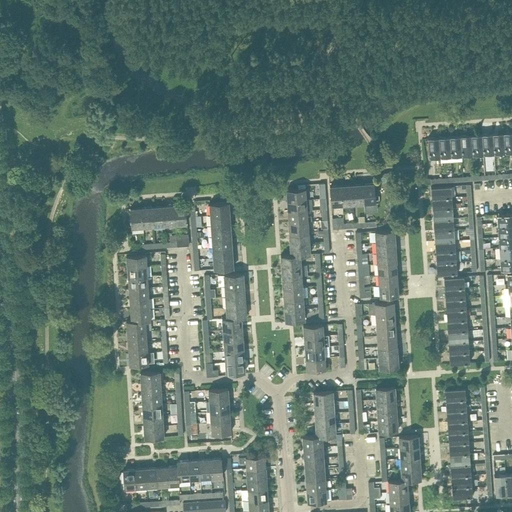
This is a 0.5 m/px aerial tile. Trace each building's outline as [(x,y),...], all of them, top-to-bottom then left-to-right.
[(494,153),(505,152),(504,132),(493,133),(494,153)] [(483,153),(494,153),(493,133),(482,134),(483,153)] [(461,155),(472,154),(471,134),(460,135),(461,155)] [(472,154),(483,153),(482,134),(471,134),(472,154)] [(451,156),(461,155),(460,135),(449,136),(451,156)] [(440,156),(451,156),(449,136),(438,137),(440,156)] [(429,157),(439,156),(440,156),(438,137),(428,137),(429,157)] [(375,202),(374,183),(373,183),(362,184),(364,202),(374,202),(375,202)] [(353,203),(364,202),(362,184),(352,185),(353,203)] [(342,204),(341,185),(330,186),(331,205),(332,205),(332,204),(342,204)] [(342,204),(353,203),(352,185),(341,185),(342,204)] [(451,196),(450,186),(451,186),(451,185),(431,187),(432,198),(451,197),(451,196)] [(306,199),(305,189),(305,188),(286,189),(286,190),(287,201),(311,199),(306,199)] [(451,197),(432,198),(433,208),(452,207),(452,202),(451,197)] [(288,211),(306,210),(311,209),(311,199),(287,201),(288,211)] [(229,213),(228,202),(229,202),(228,202),(209,203),(209,204),(210,204),(210,214),(211,214),(229,213)] [(186,223),(185,204),(184,204),(173,205),(175,223),(185,223),(186,223)] [(164,224),(175,223),(173,205),(163,206),(164,224)] [(153,225),(164,224),(163,206),(152,207),(153,225)] [(142,226),(143,226),(153,225),(152,207),(141,208),(142,226)] [(433,219),(453,218),(452,207),(433,208),(433,219)] [(142,226),(141,208),(131,208),(130,208),(131,227),(132,227),(142,226)] [(307,216),(306,210),(288,211),(289,222),(307,221),(312,220),(311,216),(307,216)] [(211,225),(230,224),(229,213),(211,214),(211,225)] [(511,213),(508,214),(508,213),(506,213),(506,214),(497,214),(497,225),(511,224),(511,213)] [(333,228),(341,228),(341,223),(344,223),(343,217),(335,217),(335,218),(332,218),(333,224),(332,224),(333,228)] [(434,230),(454,229),(453,218),(433,219),(434,230)] [(481,218),(476,219),(477,227),(482,226),(482,227),(492,226),(492,222),(481,223),(481,218)] [(289,233),(308,232),(307,221),(289,222),(289,233)] [(212,236),(230,235),(230,224),(211,225),(212,236)] [(498,236),(511,235),(511,224),(497,225),(498,236)] [(394,241),(394,230),(394,229),(375,230),(375,231),(376,242),(394,241)] [(454,229),(434,230),(435,241),(454,239),(454,229)] [(328,238),(328,230),(317,231),(318,237),(324,236),(324,239),(328,238)] [(290,244),(309,243),(308,232),(289,233),(290,244)] [(176,241),(177,246),(188,245),(187,233),(176,234),(176,237),(176,241)] [(213,247),(231,245),(230,235),(212,236),(213,247)] [(499,248),(511,246),(511,235),(498,236),(499,248)] [(436,252),(455,251),(454,239),(435,241),(436,252)] [(377,253),(395,252),(394,241),(376,242),(377,253)] [(309,243),(290,244),(291,254),(291,255),(299,255),(309,254),(309,243)] [(214,257),(232,256),(231,245),(213,247),(214,257)] [(499,258),(511,257),(511,246),(499,248),(499,258)] [(436,262),(456,261),(456,258),(455,251),(436,252),(436,262)] [(377,264),(396,262),(395,252),(377,253),(377,264)] [(357,262),(362,262),(362,260),(368,259),(367,253),(357,254),(357,262)] [(146,265),(145,255),(146,255),(145,254),(126,255),(126,256),(127,256),(127,266),(146,265)] [(291,254),(280,255),(280,256),(281,256),(282,266),(300,265),(299,255),(291,255),(291,254)] [(233,267),(232,256),(214,257),(214,268),(214,269),(233,267)] [(500,269),(511,268),(511,257),(499,258),(500,269)] [(437,274),(457,272),(456,261),(436,262),(437,273),(437,274)] [(378,275),(397,274),(396,262),(377,264),(378,275)] [(358,273),(363,272),(369,272),(368,264),(362,264),(357,264),(358,273)] [(128,277),(147,276),(146,265),(127,266),(128,277)] [(300,265),(282,266),(282,277),(301,276),(300,265)] [(219,285),(225,285),(243,284),(242,273),(243,273),(243,272),(223,274),(218,275),(219,285)] [(379,286),(397,285),(397,274),(378,275),(379,286)] [(359,284),(363,283),(370,283),(369,275),(363,275),(358,275),(359,284)] [(464,286),(464,275),(444,276),(444,277),(445,288),(464,286)] [(129,288),(147,287),(147,276),(128,277),(129,288)] [(283,288),(301,287),(301,276),(282,277),(283,288)] [(225,296),(244,295),(243,284),(225,285),(225,296)] [(398,294),(397,285),(379,286),(380,295),(379,295),(379,296),(399,295),(399,294),(398,294)] [(364,286),(359,286),(360,297),(371,297),(371,290),(364,291),(364,289),(370,288),(370,286),(364,286)] [(446,298),(465,297),(464,286),(445,288),(446,298)] [(130,299),(148,298),(147,287),(129,288),(130,299)] [(284,299),(302,297),(301,287),(283,288),(284,299)] [(226,307),(245,305),(244,295),(225,296),(226,307)] [(315,307),(318,307),(323,306),(322,296),(314,296),(315,307)] [(285,309),(303,308),(302,297),(284,299),(285,309)] [(446,309),(466,308),(465,297),(446,298),(446,309)] [(130,310),(149,308),(148,298),(130,299),(130,310)] [(394,313),(393,302),(394,302),(394,301),(374,302),(374,303),(375,303),(376,314),(394,313)] [(245,316),(245,305),(226,307),(226,317),(226,318),(241,317),(246,317),(246,316),(245,316)] [(486,315),(485,307),(481,307),(477,307),(477,311),(481,311),(481,315),(486,315)] [(150,320),(149,308),(130,310),(131,320),(145,319),(145,320),(150,320)] [(304,319),(303,308),(285,309),(285,320),(285,321),(304,319)] [(447,320),(466,319),(466,308),(446,309),(447,320)] [(376,325),(395,324),(394,313),(376,314),(376,325)] [(242,328),(241,317),(226,318),(226,317),(222,318),(222,329),(242,328)] [(146,330),(145,320),(145,319),(131,320),(126,320),(126,321),(127,332),(146,330)] [(448,331),(467,330),(466,319),(447,320),(448,331)] [(323,335),(322,325),(322,324),(303,325),(303,326),(304,326),(304,337),(323,335)] [(377,335),(396,334),(395,324),(376,325),(377,335)] [(223,340),(242,339),(242,328),(222,329),(223,340)] [(128,342),(146,341),(146,330),(127,332),(128,342)] [(448,342),(468,340),(467,330),(448,331),(448,342)] [(377,335),(378,346),(396,345),(396,334),(377,335)] [(305,348),(323,347),(323,335),(304,337),(305,348)] [(224,351),(243,350),(242,339),(223,340),(224,351)] [(449,352),(468,351),(468,340),(448,342),(449,352)] [(129,353),(147,352),(146,341),(128,342),(129,353)] [(379,357),(397,355),(396,345),(378,346),(379,357)] [(306,358),(324,357),(323,347),(305,348),(306,358)] [(225,362),(244,360),(243,350),(224,351),(225,362)] [(469,362),(468,352),(468,351),(449,352),(450,363),(449,363),(449,364),(469,362)] [(148,363),(147,353),(147,352),(129,353),(129,364),(129,365),(148,363)] [(379,368),(398,367),(398,366),(397,355),(379,357),(379,367),(379,368)] [(325,363),(324,357),(306,358),(306,369),(329,368),(329,363),(325,363)] [(244,371),(244,360),(225,362),(226,372),(225,372),(225,373),(245,371),(244,371)] [(212,369),(212,363),(212,362),(210,362),(205,363),(206,376),(218,375),(218,369),(212,369)] [(160,381),(159,371),(140,372),(140,373),(141,383),(160,382),(160,381)] [(142,393),(161,392),(160,382),(141,383),(142,393)] [(395,397),(394,386),(395,386),(375,387),(375,388),(376,388),(376,398),(395,397)] [(446,399),(465,398),(465,387),(445,389),(446,399)] [(228,399),(227,388),(228,388),(208,389),(208,390),(209,390),(209,400),(228,399)] [(333,402),(332,391),(333,391),(332,390),(313,392),(314,392),(314,403),(333,402)] [(143,405),(161,403),(161,392),(142,393),(143,405)] [(377,409),(396,408),(395,397),(376,398),(377,409)] [(446,410),(466,409),(466,406),(465,398),(446,399),(446,410)] [(210,411),(229,410),(228,399),(209,400),(210,411)] [(315,414),(334,412),(333,402),(314,403),(315,414)] [(143,415),(162,414),(161,403),(143,405),(143,415)] [(378,420),(396,418),(396,408),(377,409),(378,420)] [(447,421),(467,420),(466,409),(446,410),(447,421)] [(211,422),(229,421),(229,410),(210,411),(211,422)] [(316,424),(334,423),(334,412),(315,414),(316,424)] [(144,426),(163,425),(162,414),(143,415),(144,426)] [(397,429),(396,418),(378,420),(379,430),(378,430),(378,431),(398,430),(398,429),(397,429)] [(448,432),(468,431),(467,420),(447,421),(448,432)] [(230,431),(229,421),(211,422),(212,432),(211,433),(231,432),(231,431),(230,431)] [(321,435),(330,435),(335,434),(334,423),(316,424),(316,435),(321,435)] [(163,435),(163,426),(163,425),(144,426),(145,437),(144,437),(164,436),(164,435),(163,435)] [(488,438),(487,429),(476,430),(476,436),(483,435),(483,438),(488,438)] [(449,443),(468,442),(468,431),(448,432),(449,443)] [(342,445),(341,433),(337,434),(335,434),(330,435),(330,443),(337,442),(337,445),(342,445)] [(418,446),(418,435),(418,434),(398,436),(399,436),(400,447),(418,446)] [(321,435),(316,435),(302,436),(303,437),(304,447),(322,446),(321,435)] [(449,453),(469,452),(468,442),(449,443),(449,453)] [(304,458),(323,457),(322,446),(304,447),(304,458)] [(400,458),(419,456),(418,446),(400,447),(400,458)] [(469,452),(449,453),(450,464),(470,463),(470,459),(474,459),(474,452),(469,452)] [(265,466),(264,455),(265,455),(240,456),(240,462),(246,461),(246,468),(265,466)] [(401,468),(420,467),(419,456),(400,458),(401,468)] [(211,477),(222,477),(221,457),(220,457),(220,458),(210,458),(211,477)] [(305,469),(324,467),(323,457),(304,458),(305,469)] [(200,478),(211,477),(210,458),(199,459),(200,478)] [(189,479),(200,478),(199,459),(188,460),(189,479)] [(178,480),(189,479),(188,460),(177,461),(177,460),(177,465),(178,480)] [(451,476),(471,474),(470,463),(450,464),(451,476)] [(177,465),(166,466),(168,485),(168,490),(179,489),(178,480),(177,465)] [(157,485),(168,485),(166,466),(156,467),(157,485)] [(247,478),(266,477),(265,466),(246,468),(247,478)] [(146,486),(157,485),(156,467),(145,468),(146,486)] [(306,479),(324,478),(324,467),(305,469),(306,479)] [(420,478),(420,467),(401,468),(402,479),(407,479),(421,478),(420,478)] [(135,487),(134,468),(124,469),(123,469),(123,471),(120,471),(119,471),(120,488),(121,488),(124,488),(125,488),(135,487)] [(135,487),(146,486),(145,468),(134,468),(135,487)] [(452,486),(471,485),(471,474),(451,476),(452,486)] [(496,494),(507,494),(505,474),(494,475),(496,494)] [(248,490),(266,488),(266,477),(247,478),(248,489),(248,490)] [(307,490),(325,489),(324,478),(306,479),(307,490)] [(402,479),(388,480),(389,491),(408,490),(407,479),(402,479)] [(373,487),(373,484),(368,484),(369,493),(380,492),(380,487),(373,487)] [(452,497),(472,496),(471,485),(452,486),(452,497)] [(339,499),(352,498),(351,487),(345,488),(340,488),(338,488),(339,499)] [(267,499),(266,488),(248,490),(248,489),(241,490),(242,500),(249,499),(249,500),(267,499)] [(326,500),(325,490),(325,489),(307,490),(307,501),(307,502),(326,500)] [(390,502),(408,501),(408,490),(389,491),(390,502)] [(370,503),(374,503),(374,498),(380,498),(380,492),(369,493),(370,503)] [(249,511),(268,510),(267,499),(249,500),(249,511)] [(390,511),(402,511),(409,511),(408,501),(390,502),(390,511)]
